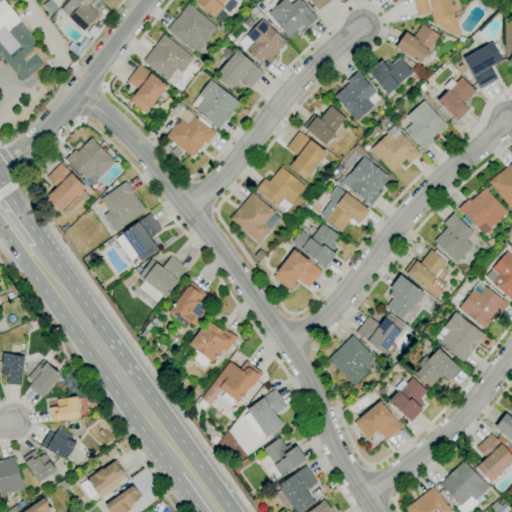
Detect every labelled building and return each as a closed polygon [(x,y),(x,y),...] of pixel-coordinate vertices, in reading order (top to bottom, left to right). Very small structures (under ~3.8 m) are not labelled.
[(83,31),(68,18),(81,4),(76,0),(91,0),(87,5),(97,15),(83,31)] [(219,24),(192,0),(233,0),(236,3),(227,12),(222,8),(220,10),(227,16),(219,24)] [(288,36),(268,14),(282,0),(286,0),(291,5),(296,0),(299,0),(316,18),(306,28),(302,24),(288,36)] [(330,0),(318,11),(309,0),(330,0)] [(434,25),(430,12),(417,16),(412,0),(448,0),(454,19),(434,25)] [(458,16),(456,0),(448,0),(450,17),(458,16)] [(197,53),(191,49),(190,50),(166,30),(175,19),(176,19),(181,13),(180,13),(188,4),(217,28),(205,42),(197,53)] [(265,69),(261,65),(262,64),(247,51),(247,52),(237,43),(245,35),(246,36),(261,19),(286,42),(272,56),(274,58),(265,69)] [(28,89),(21,81),(15,74),(15,73),(1,57),(0,57),(0,44),(9,55),(19,46),(4,29),(14,20),(16,24),(19,21),(28,32),(25,34),(42,54),(38,57),(44,64),(31,74),(37,81),(28,89)] [(419,63),(395,48),(405,32),(413,37),(421,24),(437,35),(419,63)] [(166,81),(142,62),(163,34),(193,58),(181,73),(176,68),(166,81)] [(479,89),(462,59),(492,42),(502,60),(490,67),(497,79),(479,89)] [(230,90),(224,85),(223,86),(216,79),(214,76),(227,61),(223,57),(229,49),(234,53),(237,50),(263,73),(249,88),(239,79),(230,90)] [(386,95),(368,71),(382,61),(386,67),(399,58),(412,74),(397,85),(398,87),(386,95)] [(145,113),(129,101),(137,90),(126,81),(139,65),(166,86),(145,113)] [(355,121),(333,96),(348,84),(346,81),(357,71),(375,92),(374,93),(379,99),(372,105),(373,106),(355,121)] [(457,121),(437,101),(447,91),(443,87),(450,79),(455,83),(461,77),(475,91),(463,104),(468,109),(457,121)] [(218,129),(193,110),(195,108),(194,106),(201,97),(198,95),(210,80),(239,102),(218,129)] [(423,150),(404,130),(411,123),(406,117),(423,101),(446,125),(431,139),(433,141),(423,150)] [(324,145),(302,127),(313,115),(319,119),(330,106),(346,119),(341,124),(345,127),(337,137),(333,134),(324,145)] [(191,158),(165,137),(179,119),(177,118),(184,109),(193,116),(215,133),(207,144),(204,141),(191,158)] [(304,180),(288,167),(297,156),(285,147),(299,131),(326,153),(304,180)] [(391,172),(370,150),(387,133),(393,140),(401,133),(415,148),(414,148),(419,154),(409,163),(405,159),(391,172)] [(98,179),(91,172),(84,179),(80,175),(78,176),(67,165),(69,164),(64,160),(74,150),(77,152),(91,138),(114,162),(98,179)] [(370,205),(349,189),(355,180),(348,175),(362,157),(388,177),(376,193),(378,195),(370,205)] [(511,210),(511,211),(494,188),(493,188),(488,182),(511,162),(511,210)] [(60,212),(46,197),(55,188),(45,177),(60,163),(85,187),(60,212)] [(284,213),(261,194),(261,195),(255,190),(264,179),(268,182),(280,167),(304,186),(290,205),(284,213)] [(114,231),(103,215),(107,212),(99,200),(125,182),(133,193),(133,194),(137,200),(138,200),(144,209),(114,231)] [(341,232),(319,215),(330,201),(327,198),(336,186),(368,210),(358,224),(351,219),(341,232)] [(483,236),(461,213),(457,209),(468,199),(469,201),(484,188),(507,213),(490,228),(490,229),(483,236)] [(61,212),(82,191),(89,197),(67,219),(61,212)] [(258,243),(236,224),(236,225),(229,219),(252,193),(275,213),(279,217),(270,228),(258,243)] [(455,263),(447,256),(448,256),(433,241),(446,227),(442,223),(453,213),(472,233),(465,240),(471,246),(455,263)] [(141,262),(137,256),(130,261),(115,240),(122,235),(121,234),(149,214),(161,230),(150,238),(155,244),(153,245),(157,250),(141,262)] [(325,267),(301,249),(301,250),(291,242),(300,230),(305,234),(311,226),(316,230),(322,223),(338,236),(331,245),(334,247),(331,251),(335,255),(325,267)] [(435,298),(424,289),(403,272),(413,259),(415,261),(416,261),(419,264),(430,249),(433,252),(435,249),(447,259),(445,262),(434,277),(445,285),(435,298)] [(288,290),(272,277),(293,250),(320,271),(308,287),(297,279),(288,290)] [(511,299),(510,301),(506,298),(507,297),(490,283),(497,275),(490,269),(506,251),(511,256),(511,299)] [(156,302),(138,288),(143,281),(138,276),(150,260),(162,268),(170,257),(186,269),(165,297),(162,295),(156,302)] [(401,319),(385,307),(392,298),(388,296),(392,291),(388,289),(399,275),(423,293),(414,305),(413,304),(406,312),(406,313),(401,319)] [(483,329),(480,327),(480,326),(457,309),(471,290),(477,282),(484,288),(485,287),(507,304),(498,316),(495,314),(490,321),(490,320),(483,329)] [(195,328),(189,323),(186,327),(167,312),(188,285),(195,290),(196,287),(205,294),(199,302),(209,310),(195,328)] [(463,361),(438,342),(439,341),(435,337),(454,312),(483,334),(470,351),(463,361)] [(388,357),(383,353),(382,354),(355,333),(368,316),(379,325),(384,318),(387,313),(388,314),(389,313),(403,324),(402,325),(404,326),(398,334),(391,343),(396,347),(388,357)] [(203,367),(190,357),(195,351),(188,345),(206,321),(211,324),(211,323),(223,332),(224,330),(228,333),(229,332),(236,338),(225,352),(222,349),(211,363),(209,361),(203,367)] [(353,386),(327,359),(351,335),(373,357),(363,368),(367,373),(353,386)] [(429,387),(415,374),(420,368),(416,364),(425,355),(428,358),(437,348),(459,369),(447,382),(440,375),(429,387)] [(20,386),(6,384),(7,376),(0,375),(2,354),(23,357),(20,386)] [(41,398),(28,387),(32,382),(27,378),(42,360),(60,375),(41,398)] [(231,405),(220,397),(224,393),(220,390),(208,405),(201,399),(229,362),(239,369),(245,361),(262,374),(252,387),(250,386),(237,403),(234,400),(231,405)] [(410,422),(387,401),(397,391),(398,392),(411,377),(426,391),(418,399),(422,403),(418,407),(421,410),(410,422)] [(265,438),(261,432),(246,409),(275,389),(287,406),(275,414),(283,426),(265,438)] [(50,422),(48,408),(57,407),(56,400),(76,397),(79,418),(50,422)] [(385,441),(377,431),(378,430),(378,429),(366,439),(353,423),(357,419),(379,401),(392,416),(392,417),(401,428),(385,441)] [(511,441),(494,427),(505,413),(511,419),(511,417),(511,441)] [(66,460),(40,446),(48,431),(54,434),(57,429),(72,438),(70,441),(75,443),(66,460)] [(490,482),(489,481),(486,483),(474,469),(475,467),(484,458),(475,447),(490,433),(500,444),(500,443),(511,455),(511,461),(494,478),(490,482)] [(272,483),(258,462),(267,456),(263,450),(279,438),(285,447),(289,444),(292,449),(295,446),(305,459),(272,483)] [(38,482),(22,459),(33,450),(39,458),(44,454),(55,471),(38,482)] [(1,495),(0,491),(0,460),(14,457),(23,489),(1,495)] [(468,511),(460,511),(455,507),(458,505),(438,484),(447,475),(447,476),(456,467),(462,461),(488,488),(475,500),(478,503),(468,511)] [(93,504),(88,498),(96,493),(86,479),(101,468),(103,470),(113,462),(117,467),(117,466),(128,479),(93,504)] [(299,511),(294,511),(277,486),(305,466),(316,483),(306,490),(314,502),(299,511)] [(126,511),(110,511),(105,505),(131,486),(132,487),(136,492),(136,493),(137,494),(136,494),(139,498),(130,504),(132,506),(128,509),(129,510),(126,511)] [(409,511),(406,508),(433,487),(451,511),(409,511)] [(23,511),(44,498),(48,505),(47,505),(52,511),(23,511)] [(306,511),(323,500),(331,511),(306,511)]
